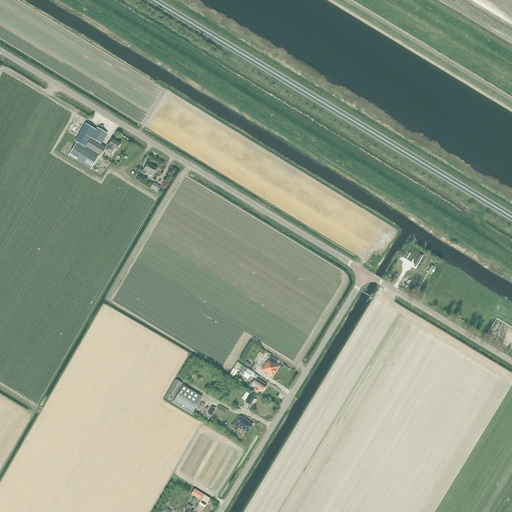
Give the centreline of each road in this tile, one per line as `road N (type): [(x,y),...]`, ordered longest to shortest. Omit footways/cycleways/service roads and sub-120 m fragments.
road 1 (unclassified): [(365,273),(0,50)]
road 2 (primary): [(511,217),(152,0)]
road 3 (unclassified): [(219,511),(365,273)]
road 4 (unclassified): [(511,361),(365,273)]
